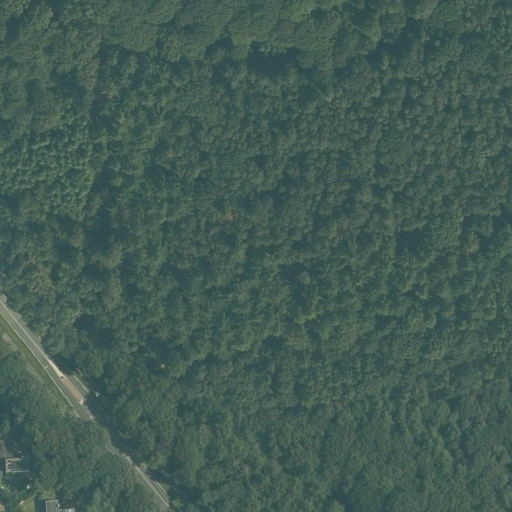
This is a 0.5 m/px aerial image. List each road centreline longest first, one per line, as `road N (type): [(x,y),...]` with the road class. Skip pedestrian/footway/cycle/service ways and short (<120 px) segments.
road 1 (track): [(176,363),(362,316),(511,254)]
road 2 (track): [(176,363),(102,191)]
road 3 (track): [(349,511),(211,430)]
